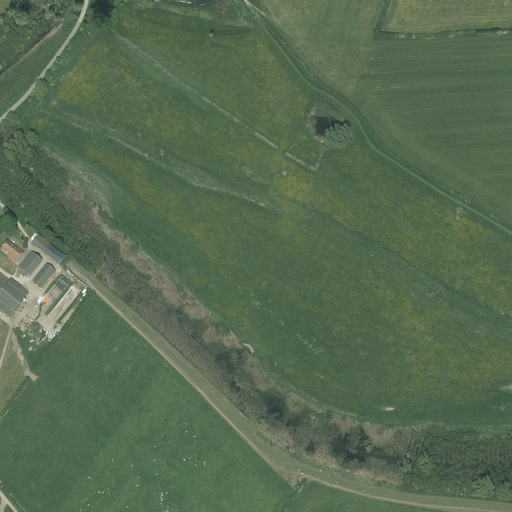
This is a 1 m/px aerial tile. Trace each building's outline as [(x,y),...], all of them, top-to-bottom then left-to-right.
[(44,253),(50,245),(38,235),(31,243),(44,253)] [(15,247),(8,242),(1,250),(8,255),(7,257),(16,263),(24,253),(16,246),(15,247)] [(29,277),(42,261),(31,252),(18,268),(29,277)] [(41,289),(56,272),(46,264),(32,282),(41,289)] [(10,281),(0,273),(0,308),(10,317),(16,309),(18,311),(19,310),(17,308),(22,302),(24,304),(25,303),(23,301),(28,294),(11,280),(10,281)]
